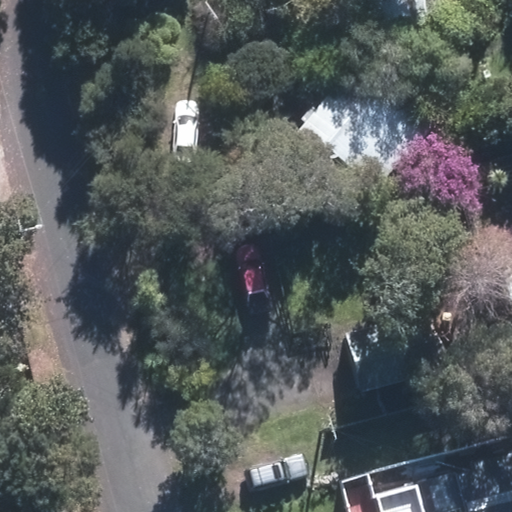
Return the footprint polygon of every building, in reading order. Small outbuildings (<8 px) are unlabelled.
[(321,0),(325,44),(351,42),(350,35),(432,27),(429,0),(321,0)] [(320,164),(362,198),(420,126),(399,110),(414,89),(356,42),(270,150),(308,179),(320,164)] [(511,251),(478,260),(502,356),(511,353),(511,251)] [(328,345),(344,397),(424,373),(409,321),(328,345)] [(511,511),(511,458),(376,495),(381,511),(511,511)]
